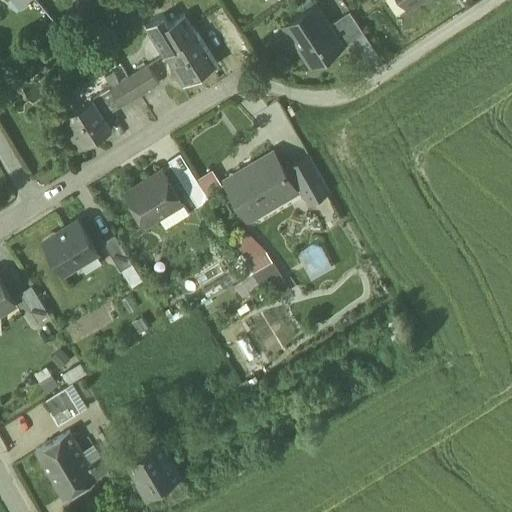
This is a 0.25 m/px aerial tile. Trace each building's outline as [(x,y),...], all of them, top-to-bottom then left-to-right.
[(11,0),(19,10),(30,0),(11,0)] [(402,0),(408,9),(421,0),(402,0)] [(329,26),(316,6),(286,26),(313,66),(341,47),(342,46),(329,26)] [(350,12),(329,26),(342,46),(341,47),(342,48),(365,33),(350,12)] [(165,54),(198,34),(185,14),(172,22),(168,14),(147,27),(165,54)] [(198,34),(165,54),(184,85),(217,65),(198,34)] [(148,65),(129,77),(141,95),(160,84),(148,65)] [(129,77),(110,88),(122,107),(141,95),(129,77)] [(93,99),(61,119),(80,150),(112,130),(93,99)] [(276,152),(225,182),(248,220),(298,190),(285,168),(276,152)] [(187,189),(198,182),(181,154),(181,153),(169,161),(171,164),(172,164),(187,189)] [(310,154),(285,168),(298,190),(322,176),(310,154)] [(208,192),(222,181),(211,168),(197,178),(208,192)] [(163,170),(127,192),(147,224),(183,202),(163,170)] [(81,224),(68,232),(67,229),(45,242),(64,273),(98,252),(81,224)] [(275,300),(294,286),(253,232),(234,246),(275,300)] [(133,263),(115,234),(103,242),(121,271),(133,263)] [(302,251),(315,275),(331,266),(318,242),(302,251)] [(0,278),(0,314),(16,305),(0,278)] [(50,314),(32,286),(21,292),(39,321),(50,314)] [(89,404),(97,398),(82,378),(74,383),(89,404)] [(67,387),(44,401),(59,425),(81,411),(67,387)] [(71,430),(37,450),(65,497),(99,477),(98,476),(113,468),(105,454),(90,463),(71,430)] [(160,440),(128,459),(140,479),(138,480),(147,496),(181,476),(160,440)] [(181,476),(147,496),(155,508),(189,488),(182,476),(181,476)]
